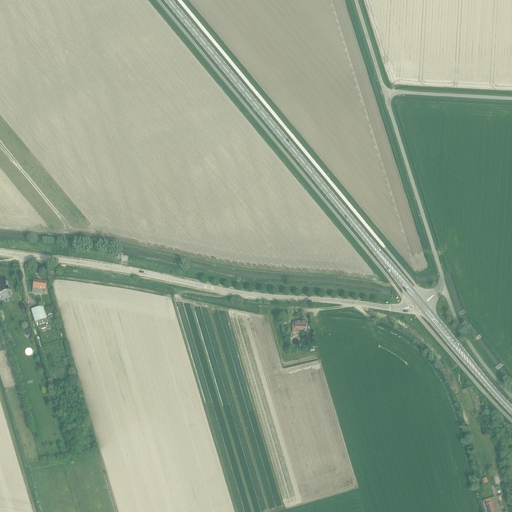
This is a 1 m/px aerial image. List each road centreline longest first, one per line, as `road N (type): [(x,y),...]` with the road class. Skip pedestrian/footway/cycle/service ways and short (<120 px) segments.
road 1 (unclassified): [(0,252),(238,293),(389,308),(419,302)]
road 2 (primary): [(419,302),(167,0)]
road 3 (unclassified): [(443,282),(384,92)]
road 4 (primary): [(511,409),(419,302)]
road 5 (unclassified): [(511,397),(460,329),(443,282)]
road 6 (unclassified): [(511,96),(384,92)]
